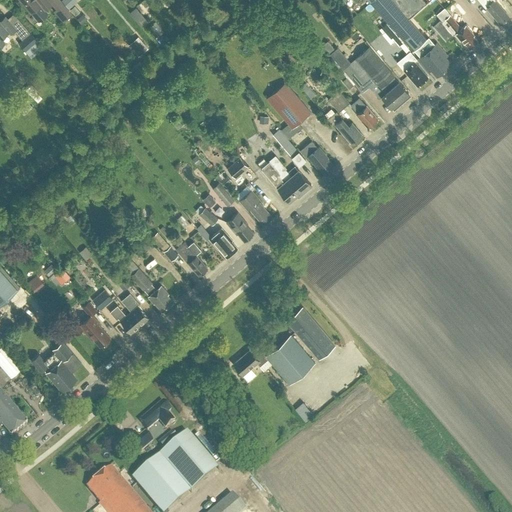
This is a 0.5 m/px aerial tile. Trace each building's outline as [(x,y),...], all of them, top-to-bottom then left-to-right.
[(20,0),(31,12),(35,17),(52,3),(48,0),(20,0)] [(370,0),(369,2),(412,50),(425,39),(426,38),(408,18),(425,3),(422,0),(370,0)] [(494,0),(479,0),(484,6),(485,6),(500,22),(499,23),(500,23),(508,16),(494,0)] [(439,20),(433,25),(445,40),(454,32),(463,43),(464,42),(469,48),(477,41),(473,35),(474,35),(465,24),(461,27),(444,7),(436,14),(440,19),(439,19),(439,20)] [(5,16),(0,19),(0,46),(5,42),(1,38),(8,32),(10,34),(16,29),(5,16)] [(399,46),(403,42),(386,23),(379,28),(382,33),(390,43),(394,40),(399,46)] [(17,42),(30,57),(42,47),(29,32),(17,42)] [(148,48),(138,36),(127,44),(137,56),(148,48)] [(428,37),(414,49),(420,56),(431,68),(437,74),(449,64),(444,57),(445,57),(434,44),(428,37)] [(381,96),(390,107),(393,110),(410,95),(408,92),(398,80),(397,81),(393,75),(369,46),(350,62),(337,46),(334,48),(327,40),(323,43),(331,53),(362,91),(369,85),(374,91),(379,97),(381,96)] [(396,61),(403,69),(416,85),(427,76),(414,60),(417,58),(409,50),(396,61)] [(342,80),(348,88),(353,84),(347,76),(342,80)] [(34,81),(28,85),(33,93),(39,89),(34,81)] [(265,97),(291,128),(310,112),(284,81),(265,97)] [(305,82),(301,86),(305,92),(310,88),(305,82)] [(339,89),(333,94),(344,106),(349,102),(339,89)] [(333,94),(328,98),(338,111),(344,106),(333,94)] [(373,123),(372,123),(378,118),(366,104),(365,105),(359,97),(350,104),(357,112),(356,113),(367,127),(368,125),(369,126),(373,123)] [(255,110),(259,116),(265,111),(261,105),(255,110)] [(341,131),(351,142),(361,133),(351,122),(347,126),(342,121),(343,120),(336,111),(328,118),(333,124),(334,123),(341,131)] [(292,156),(291,157),(298,165),(306,159),(298,150),(279,127),(272,133),(292,156)] [(305,157),(307,156),(317,167),(318,166),(323,173),(333,165),(327,158),(327,156),(318,145),(316,147),(311,140),(299,150),(305,157)] [(146,159),(153,167),(159,162),(152,154),(146,159)] [(296,193),(297,195),(311,184),(298,169),(297,169),(294,165),(288,171),(285,168),(285,167),(275,154),(266,161),(263,157),(257,162),(277,187),(278,186),(289,200),(296,193)] [(226,169),(235,178),(247,167),(239,158),(226,169)] [(220,181),(224,185),(230,180),(225,175),(220,181)] [(249,208),(262,224),(271,216),(258,200),(259,199),(251,190),(254,187),(248,181),(244,185),(249,191),(239,200),(247,209),(249,208)] [(211,189),(226,207),(233,201),(231,198),(234,195),(228,187),(224,190),(218,183),(211,189)] [(177,196),(185,205),(189,202),(182,192),(177,196)] [(202,199),(209,207),(215,202),(209,194),(202,199)] [(197,215),(210,226),(216,220),(204,208),(197,215)] [(237,233),(243,240),(253,232),(246,225),(247,224),(237,212),(225,222),(236,234),(237,233)] [(219,247),(226,256),(237,247),(231,240),(231,239),(222,228),(209,239),(217,249),(219,247)] [(161,246),(166,242),(157,231),(152,236),(161,246)] [(164,250),(172,259),(179,253),(171,244),(164,250)] [(79,251),(86,259),(92,254),(86,246),(79,251)] [(188,246),(183,250),(191,259),(188,262),(198,275),(206,268),(196,255),(188,246)] [(147,295),(154,303),(155,302),(162,311),(173,301),(167,294),(169,293),(161,284),(155,289),(150,282),(130,258),(122,265),(142,289),(143,288),(148,294),(147,295)] [(44,270),(48,275),(56,268),(52,263),(44,270)] [(0,264),(0,304),(20,287),(0,264)] [(64,281),(73,274),(66,265),(58,272),(64,281)] [(120,272),(112,279),(122,291),(131,284),(120,272)] [(93,299),(100,308),(112,298),(105,289),(93,299)] [(120,301),(129,312),(140,325),(149,318),(138,304),(129,294),(120,301)] [(82,328),(92,339),(93,338),(99,346),(110,337),(99,324),(100,323),(92,314),(97,310),(89,301),(82,306),(90,315),(80,324),(74,317),(67,323),(76,334),(82,328)] [(120,320),(131,333),(140,325),(129,312),(126,315),(117,305),(110,311),(116,319),(119,317),(121,319),(120,320)] [(302,306),(286,320),(295,330),(291,333),(315,362),(319,358),(319,359),(335,345),(302,306)] [(291,333),(266,355),(290,383),(315,362),(291,333)] [(0,386),(23,367),(0,339),(0,386)] [(40,371),(43,368),(56,383),(58,382),(63,389),(76,378),(70,371),(81,363),(62,340),(52,348),(55,351),(44,360),(34,348),(27,354),(40,371)] [(249,349),(233,363),(242,374),(257,362),(259,365),(268,358),(261,350),(255,356),(249,349)] [(0,429),(2,427),(12,439),(27,426),(0,393),(0,429)] [(140,422),(147,431),(159,422),(165,429),(174,422),(167,414),(170,412),(162,403),(140,422)] [(126,441),(137,455),(152,442),(145,433),(139,438),(135,434),(126,441)] [(132,480),(159,511),(168,511),(218,470),(187,433),(132,480)] [(168,437),(159,445),(164,451),(173,443),(168,437)] [(100,504),(99,506),(104,511),(148,511),(111,468),(87,488),(100,504)] [(212,511),(243,511),(245,511),(232,495),(212,511)]
